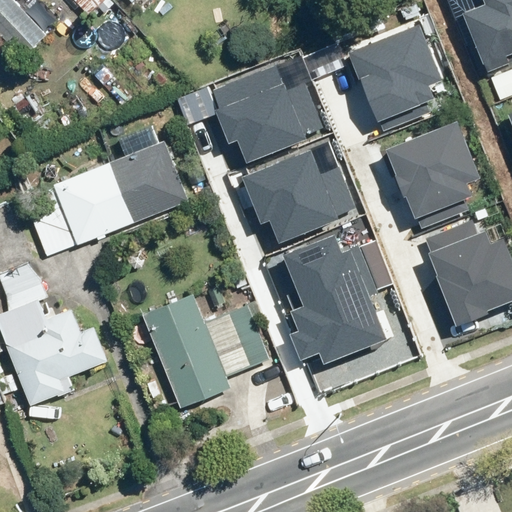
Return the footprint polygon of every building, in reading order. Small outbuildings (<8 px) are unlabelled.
[(0,0),(0,32),(23,56),(49,32),(18,0),(0,0)] [(77,0),(85,9),(94,0),(77,0)] [(511,0),(457,0),(480,69),(511,59),(511,0)] [(346,44),(372,124),(428,106),(421,86),(440,80),(421,20),(346,44)] [(282,60),(208,91),(227,137),(238,132),(248,155),(324,123),(306,80),(292,85),(282,60)] [(511,108),(501,112),(511,140),(511,108)] [(382,145),(406,221),(467,202),(463,188),(482,182),(463,120),(382,145)] [(317,138),(243,169),(263,214),(274,210),(284,233),(360,201),(342,157),(328,163),(317,138)] [(162,140),(57,179),(80,242),(185,202),(162,140)] [(471,210),(413,231),(451,334),(511,311),(511,253),(509,245),(487,253),(471,210)] [(291,334),(299,356),(321,347),(327,361),(393,336),(359,249),(344,254),(335,231),(282,251),(303,305),(290,310),(298,331),(291,334)] [(192,293),(144,312),(184,411),(231,392),(192,293)] [(42,304),(0,318),(30,406),(77,390),(71,374),(109,361),(98,326),(82,332),(73,305),(46,314),(42,304)] [(251,305),(210,321),(229,371),(270,356),(251,305)]
